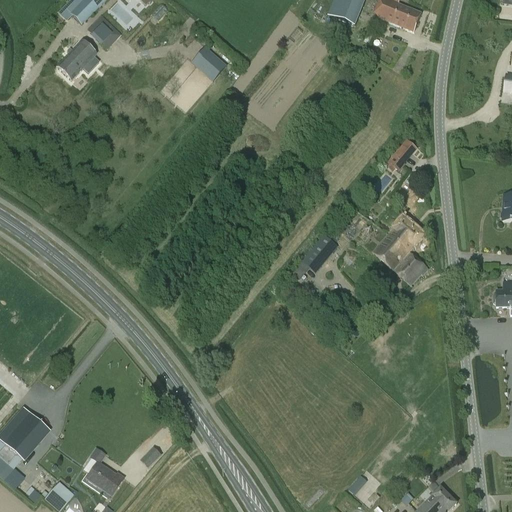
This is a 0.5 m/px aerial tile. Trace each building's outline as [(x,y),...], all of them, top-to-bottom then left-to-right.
[(108,0),(84,0),(69,15),(81,27),(95,13),(108,0)] [(136,0),(145,8),(151,2),(149,0),(136,0)] [(355,27),(365,0),(343,0),(336,20),(355,27)] [(379,21),(413,35),(421,15),(398,6),(400,0),(383,0),(387,1),(379,21)] [(511,0),(502,0),(502,4),(497,3),(495,16),(511,18),(511,0)] [(120,37),(100,17),(86,32),(106,51),(120,37)] [(81,43),(56,69),(71,83),(96,57),(81,43)] [(213,82),(226,67),(205,49),(192,64),(213,82)] [(392,174),(395,171),(398,174),(417,151),(406,142),(385,168),(392,174)] [(511,197),(504,197),(504,205),(505,206),(505,212),(503,212),(503,214),(502,216),(501,219),(503,221),(503,223),(511,223),(511,197)] [(388,236),(409,255),(413,250),(414,250),(424,238),(403,220),(392,231),(393,231),(388,236)] [(423,277),(428,271),(409,255),(388,236),(373,254),(411,288),(421,276),(423,277)] [(323,237),(301,263),(290,279),(296,284),(298,282),(299,283),(310,270),(314,274),(336,247),(323,237)] [(502,292),(495,292),(495,295),(492,296),(492,305),(495,306),(495,310),(510,310),(510,317),(511,317),(511,283),(502,284),(502,292)] [(0,481),(3,484),(21,463),(22,463),(48,432),(28,416),(2,446),(0,444),(0,481)] [(153,449),(140,462),(148,471),(162,458),(153,449)] [(124,480),(117,476),(116,477),(100,466),(105,457),(95,450),(88,460),(96,465),(86,480),(112,498),(124,480)] [(355,497),(367,483),(361,478),(348,492),(355,497)] [(61,511),(74,497),(59,484),(44,502),(55,511),(61,511)] [(25,495),(33,501),(39,494),(31,488),(25,495)] [(440,489),(416,511),(450,511),(457,505),(440,489)]
